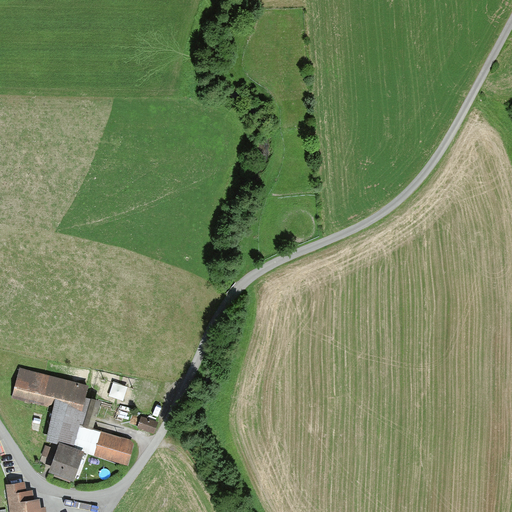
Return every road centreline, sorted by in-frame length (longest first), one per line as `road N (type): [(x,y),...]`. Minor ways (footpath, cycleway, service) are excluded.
road 1 (unclassified): [(511,21),(411,188),(362,223),(257,271),(223,304),(130,480)]
road 2 (unclassified): [(130,480),(95,494),(46,485),(27,472),(0,428)]
